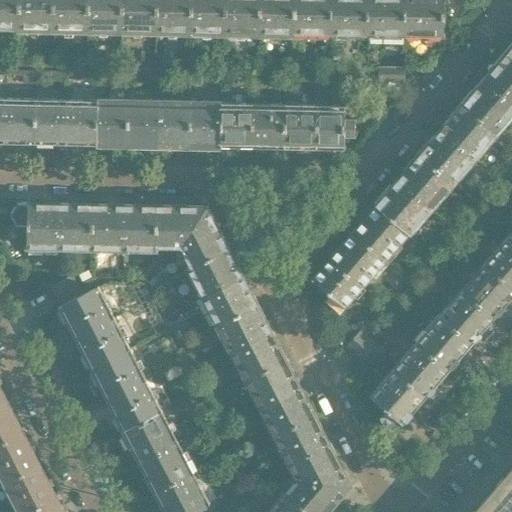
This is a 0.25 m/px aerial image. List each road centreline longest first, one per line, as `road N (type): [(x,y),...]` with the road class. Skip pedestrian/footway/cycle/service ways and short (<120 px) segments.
road 1 (residential): [(271,284),(511,1)]
road 2 (residential): [(271,284),(215,184),(0,182)]
road 3 (residential): [(387,511),(271,284)]
road 4 (residential): [(0,328),(93,511)]
road 5 (residential): [(399,511),(511,382)]
